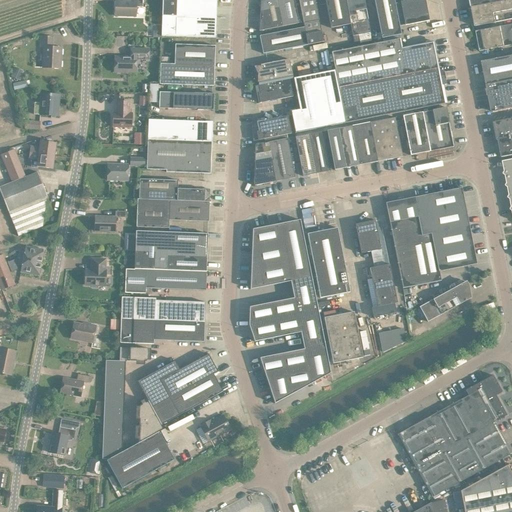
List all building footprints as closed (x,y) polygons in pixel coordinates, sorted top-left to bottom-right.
[(129,0),(130,1),(115,1),(115,16),(135,16),(135,7),(142,7),(142,0),(129,0)] [(162,0),(162,16),(176,16),(176,0),(162,0)] [(216,18),(216,0),(176,0),(176,16),(216,18)] [(277,0),(265,0),(260,1),(260,10),(281,21),(277,0)] [(294,0),(277,0),(281,21),(282,26),(299,23),(294,0)] [(298,0),(303,23),(304,27),(307,45),(323,42),(314,0),(298,0)] [(324,0),(330,28),(350,24),(345,0),(324,0)] [(345,0),(350,24),(354,44),(360,43),(358,35),(370,32),(363,0),(345,0)] [(373,0),(380,33),(377,33),(378,39),(401,34),(394,3),(407,0),(373,0)] [(424,0),(408,0),(400,2),(404,25),(429,21),(424,0)] [(511,0),(508,0),(471,7),(472,12),(474,12),(475,16),(473,16),(474,26),(511,18),(511,0)] [(281,21),(260,10),(259,31),(282,26),(281,21)] [(215,38),(216,18),(176,16),(162,16),(161,27),(161,36),(215,38)] [(511,23),(475,31),(479,51),(511,44),(511,23)] [(262,53),(307,45),(304,27),(259,36),(262,53)] [(43,47),(42,68),(60,69),(61,47),(52,47),(52,37),(40,36),(40,47),(43,47)] [(334,70),(338,88),(438,68),(433,41),(401,47),(400,39),(331,52),(334,70)] [(174,64),(214,66),(215,46),(175,44),(174,64)] [(148,59),(148,49),(130,48),(130,56),(114,56),(114,72),(136,73),(136,59),(148,59)] [(486,85),(511,79),(511,55),(481,61),(485,81),(487,81),(488,84),(486,85)] [(257,83),(258,83),(258,85),(289,79),(292,78),(292,76),(289,59),(260,65),(260,66),(257,67),(257,83)] [(160,63),(159,84),(213,86),(214,66),(174,64),(160,63)] [(438,68),(338,88),(345,123),(445,103),(438,68)] [(18,80),(21,73),(14,70),(11,76),(18,80)] [(295,133),(345,123),(338,88),(334,70),(293,78),(299,109),(290,111),(295,133)] [(256,93),(257,93),(259,103),(292,96),(289,79),(258,85),(257,85),(257,86),(256,93)] [(511,79),(486,85),(487,89),(491,111),(493,112),(511,108),(511,79)] [(211,95),(212,94),(193,93),(159,92),(158,108),(193,109),(209,110),(210,106),(206,105),(206,102),(207,101),(208,100),(209,100),(210,99),(210,98),(211,97),(211,95)] [(33,114),(57,116),(59,95),(41,94),(40,103),(34,102),(33,114)] [(116,101),(116,112),(113,112),(112,127),(131,127),(131,113),(129,113),(129,102),(116,101)] [(453,146),(451,138),(445,107),(422,112),(430,151),(453,146)] [(422,112),(402,116),(410,155),(430,151),(422,112)] [(264,139),(264,143),(267,142),(287,138),(286,134),(291,133),(287,116),(256,122),(258,131),(256,131),(257,140),(264,139)] [(369,122),(376,162),(402,157),(394,117),(369,122)] [(511,118),(493,122),(497,140),(511,136),(511,118)] [(147,139),(211,142),(212,122),(148,119),(147,139)] [(39,130),(39,122),(25,121),(25,129),(39,130)] [(376,162),(369,122),(351,126),(359,165),(376,162)] [(359,165),(351,126),(338,128),(346,168),(359,165)] [(338,128),(326,131),(334,170),(346,168),(338,128)] [(322,131),(308,134),(316,173),(330,171),(322,131)] [(142,144),(143,132),(135,132),(134,143),(142,144)] [(316,173),(308,134),(295,137),(302,176),(316,173)] [(511,136),(497,140),(498,140),(501,157),(511,155),(511,136)] [(287,138),(267,142),(275,181),(294,178),(287,138)] [(210,174),(211,144),(211,142),(147,139),(146,169),(166,170),(166,172),(210,174)] [(30,146),(29,153),(30,152),(54,156),(55,143),(40,141),(39,147),(30,146)] [(254,185),(267,183),(275,181),(267,142),(264,143),(255,144),(253,185),(254,185)] [(14,150),(14,149),(0,155),(11,182),(0,186),(0,192),(8,212),(46,196),(37,172),(25,177),(16,156),(17,156),(15,150),(14,150)] [(28,159),(37,160),(36,166),(52,169),(54,156),(30,152),(29,153),(28,159)] [(509,195),(508,197),(508,198),(510,199),(511,207),(510,209),(510,210),(511,210),(511,159),(502,161),(504,171),(503,173),(503,174),(505,175),(507,183),(505,185),(506,186),(507,187),(509,195)] [(127,180),(128,164),(107,164),(107,180),(127,180)] [(139,179),(138,199),(169,200),(207,202),(207,201),(207,198),(209,195),(207,193),(207,190),(206,189),(202,189),(201,190),(200,189),(196,189),(195,190),(194,188),(190,188),(189,189),(188,188),(184,188),(183,189),(182,188),(177,188),(177,180),(139,179)] [(424,195),(427,215),(465,207),(461,188),(424,195)] [(424,195),(398,200),(409,258),(435,252),(431,234),(427,215),(424,195)] [(18,236),(42,226),(46,197),(8,212),(18,236)] [(168,228),(169,220),(168,220),(169,200),(138,199),(137,199),(136,227),(168,228)] [(209,201),(207,201),(207,202),(169,200),(168,220),(169,220),(208,221),(209,201)] [(398,200),(385,203),(396,260),(409,258),(398,200)] [(313,207),(302,209),(304,226),(316,224),(313,207)] [(465,207),(427,215),(431,234),(469,226),(465,207)] [(115,217),(127,217),(127,211),(115,211),(115,217),(95,216),(94,231),(115,231),(115,217)] [(299,220),(279,224),(283,243),(287,262),(290,281),(311,277),(299,220)] [(360,253),(380,249),(374,220),(355,224),(360,253)] [(279,224),(252,229),(251,249),(283,243),(279,224)] [(469,226),(431,234),(435,252),(473,245),(469,226)] [(319,298),(349,292),(337,228),(307,234),(319,298)] [(165,270),(206,272),(207,234),(135,231),(134,269),(165,270)] [(283,243),(251,249),(250,269),(287,262),(283,243)] [(473,245),(435,252),(439,271),(476,264),(473,245)] [(18,252),(17,258),(41,262),(44,250),(25,246),(24,253),(18,252)] [(409,258),(396,260),(402,288),(440,281),(439,271),(435,252),(409,258)] [(38,276),(41,262),(17,258),(7,262),(11,271),(16,269),(17,265),(21,265),(20,272),(38,276)] [(92,287),(97,287),(98,286),(98,285),(105,286),(105,270),(106,270),(106,259),(91,259),(91,270),(85,270),(84,285),(91,285),(91,286),(92,287)] [(287,262),(250,269),(250,289),(290,281),(287,262)] [(0,286),(1,290),(14,285),(5,263),(0,265),(0,286)] [(373,317),(385,315),(396,312),(394,303),(397,303),(389,264),(369,268),(377,306),(371,307),(373,317)] [(165,270),(134,269),(125,269),(124,293),(145,293),(145,288),(205,290),(206,272),(165,270)] [(290,281),(293,298),(294,298),(297,315),(318,311),(311,277),(290,281)] [(427,322),(471,298),(468,286),(467,286),(465,281),(419,307),(427,322)] [(154,320),(155,300),(155,298),(121,297),(120,319),(154,320)] [(293,298),(271,302),(274,320),(297,315),(294,298),(293,298)] [(155,300),(154,320),(204,322),(205,302),(155,300)] [(271,302),(249,307),(248,325),(274,320),(271,302)] [(483,311),(494,307),(493,302),(481,306),(483,311)] [(318,311),(297,315),(301,332),(300,332),(303,349),(304,349),(324,345),(318,311)] [(332,363),(362,357),(353,312),(323,317),(332,363)] [(274,320),(248,325),(254,341),(300,332),(301,332),(297,315),(274,320)] [(204,322),(154,320),(120,319),(119,343),(153,344),(153,340),(203,342),(204,322)] [(73,323),(70,338),(92,342),(95,327),(73,323)] [(403,327),(378,332),(382,349),(407,344),(403,327)] [(324,345),(304,349),(308,368),(311,383),(330,373),(324,345)] [(146,348),(119,347),(119,361),(125,361),(125,360),(146,361),(146,348)] [(0,348),(0,372),(11,375),(15,351),(0,348)] [(303,349),(282,353),(286,372),(308,368),(304,349),(303,349)] [(217,371),(207,353),(179,369),(174,360),(154,371),(137,381),(147,401),(151,407),(213,373),(213,374),(217,371)] [(282,353),(259,358),(265,376),(286,372),(282,353)] [(119,361),(105,360),(105,370),(125,371),(125,361),(119,361)] [(308,368),(286,372),(290,394),(311,383),(308,368)] [(125,371),(105,370),(104,380),(124,381),(125,371)] [(286,372),(265,376),(274,403),(290,394),(286,372)] [(178,415),(222,391),(213,374),(213,373),(151,407),(161,425),(178,415)] [(90,383),(92,377),(77,374),(76,380),(63,378),(60,393),(80,396),(83,382),(90,383)] [(492,375),(465,390),(468,395),(397,434),(431,497),(511,453),(493,420),(497,418),(498,420),(506,415),(495,395),(501,392),(492,375)] [(124,381),(104,380),(104,390),(124,391),(124,381)] [(124,391),(104,390),(104,400),(124,401),(124,391)] [(124,401),(104,400),(103,410),(123,411),(124,401)] [(151,407),(147,401),(139,405),(138,443),(159,431),(158,431),(163,429),(160,425),(161,425),(151,407)] [(123,411),(103,410),(103,420),(123,421),(123,411)] [(230,429),(222,415),(210,421),(210,420),(200,425),(201,427),(200,427),(208,441),(230,429)] [(123,421),(103,420),(103,430),(123,431),(123,421)] [(59,427),(58,434),(52,433),(48,452),(64,455),(67,437),(73,439),(75,430),(59,427)] [(123,431),(103,430),(102,440),(122,441),(123,431)] [(121,488),(174,459),(159,431),(138,443),(122,452),(107,459),(106,460),(121,488)] [(122,441),(102,440),(101,459),(107,459),(122,452),(122,441)] [(99,460),(92,459),(89,473),(96,474),(99,460)] [(511,511),(511,475),(506,465),(460,491),(463,511),(511,511)] [(43,473),(42,486),(65,488),(65,474),(43,473)] [(60,511),(62,491),(53,490),(52,507),(36,506),(35,511),(60,511)] [(412,511),(431,511),(430,502),(413,511),(412,511)]
